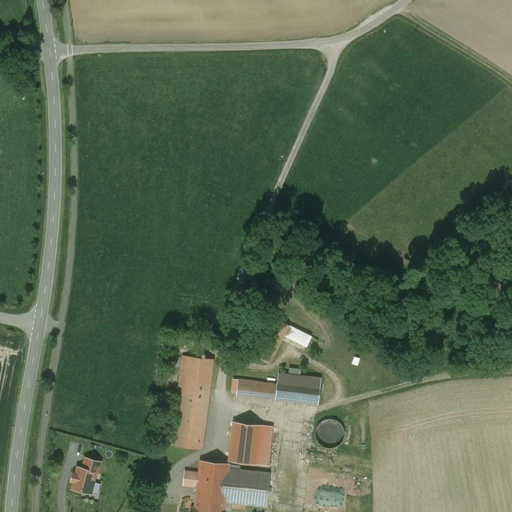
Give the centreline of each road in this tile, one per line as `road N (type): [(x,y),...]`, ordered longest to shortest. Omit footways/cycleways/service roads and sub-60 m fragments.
road 1 (unclassified): [(406,0),(335,40),(49,49)]
road 2 (tertiary): [(39,323),(54,204),(49,49)]
road 3 (tertiary): [(12,511),(39,323)]
